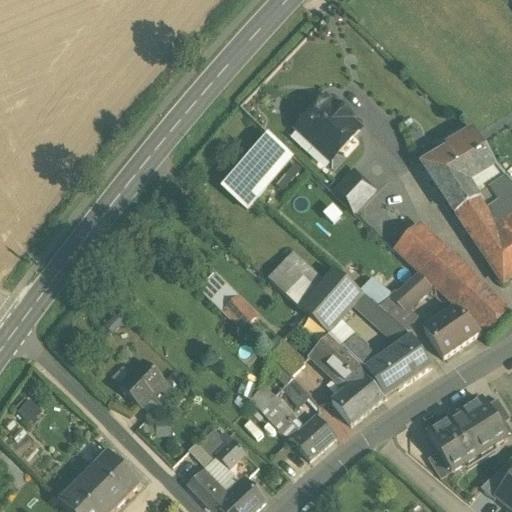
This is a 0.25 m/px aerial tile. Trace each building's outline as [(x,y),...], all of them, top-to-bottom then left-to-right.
[(324,102),(297,131),(308,141),(306,144),(318,155),(329,155),(334,160),(359,134),(348,124),(350,121),(338,109),(335,112),(324,102)] [(252,124),(207,176),(224,191),(269,138),(252,124)] [(269,138),(224,191),(247,211),(292,159),(269,138)] [(476,139),(448,155),(465,186),(466,185),(467,186),(496,169),(495,168),(494,168),(476,139)] [(448,155),(424,169),(455,217),(478,203),(477,201),(467,186),(466,185),(465,186),(448,155)] [(496,169),(467,186),(477,201),(488,193),(506,181),(496,169)] [(354,174),(333,196),(354,216),(375,194),(354,174)] [(511,188),(506,181),(488,193),(501,211),(511,226),(511,188)] [(478,203),(455,217),(466,232),(488,219),(478,203)] [(488,219),(466,232),(502,287),(511,280),(511,226),(501,211),(488,219)] [(475,282),(419,228),(394,254),(398,258),(411,271),(413,272),(420,279),(450,308),(472,285),(475,282)] [(325,285),(292,256),(268,283),(300,313),(325,285)] [(411,271),(398,258),(393,264),(405,275),(411,271)] [(413,272),(388,295),(393,299),(398,299),(419,280),(420,279),(413,272)] [(325,285),(300,313),(324,335),(350,304),(358,295),(334,274),(325,285)] [(419,280),(398,299),(393,299),(390,301),(398,309),(405,314),(430,291),(419,280)] [(472,285),(450,308),(486,342),(509,319),(472,285)] [(388,295),(379,287),(365,302),(377,312),(387,321),(398,309),(390,301),(393,299),(388,295)] [(365,302),(358,295),(350,304),(369,321),(377,312),(365,302)] [(255,320),(236,301),(225,313),(244,332),(255,320)] [(405,314),(398,309),(387,321),(403,335),(411,342),(425,333),(405,314)] [(387,321),(377,312),(369,321),(395,344),(403,335),(387,321)] [(454,314),(425,333),(443,362),(479,338),(454,314)] [(403,335),(395,344),(400,349),(411,342),(403,335)] [(366,348),(355,337),(342,351),(358,366),(367,356),(366,348)] [(342,351),(330,339),(313,358),(325,370),(342,351)] [(271,357),(295,379),(309,364),(286,342),(271,357)] [(400,349),(366,373),(368,377),(384,402),(431,370),(413,343),(411,342),(400,349)] [(358,366),(342,351),(325,370),(348,392),(349,394),(364,380),(368,377),(366,373),(362,370),(358,366)] [(166,386),(144,366),(119,391),(140,412),(151,401),(166,386)] [(364,380),(349,394),(348,392),(332,406),(351,429),(383,402),(364,380)] [(311,403),(294,384),(292,383),(282,393),(299,412),(311,403)] [(166,386),(151,401),(159,410),(174,394),(166,386)] [(279,408),(262,391),(251,402),(268,418),(276,411),(279,408)] [(511,423),(498,402),(487,408),(500,430),(511,423)] [(484,403),(427,438),(438,456),(451,476),(507,441),(500,430),(487,408),(484,403)] [(298,438),(276,411),(268,418),(268,422),(290,445),(291,445),(291,444),(298,438)] [(298,438),(291,444),(291,445),(310,465),(335,442),(317,422),(298,438)] [(223,444),(214,434),(197,449),(213,465),(215,463),(229,450),(223,444)] [(229,450),(215,463),(226,474),(245,457),(228,439),(223,444),(229,450)] [(451,476),(438,456),(427,463),(440,483),(451,476)] [(109,457),(84,483),(113,511),(116,511),(140,489),(109,457)] [(228,500),(203,474),(188,488),(211,511),(217,511),(219,510),(218,509),(228,500)] [(500,474),(480,493),(494,505),(499,500),(498,499),(511,483),(500,474)] [(511,481),(511,483),(498,499),(499,500),(511,510),(511,481)] [(113,511),(84,483),(59,507),(64,511),(113,511)] [(228,500),(218,509),(219,510),(220,511),(258,511),(265,506),(245,484),(228,500)]
